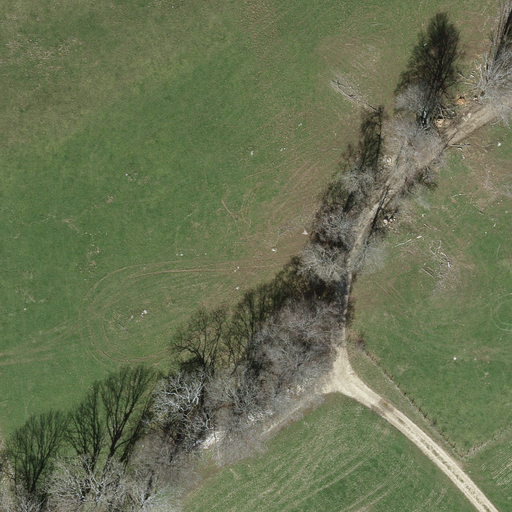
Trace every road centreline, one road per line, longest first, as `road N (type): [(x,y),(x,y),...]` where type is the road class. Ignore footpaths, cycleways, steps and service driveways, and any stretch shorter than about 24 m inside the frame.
road 1 (track): [(511,96),(406,175),(361,227),(341,282),(341,375),(94,511)]
road 2 (track): [(341,375),(440,458),(485,511)]
